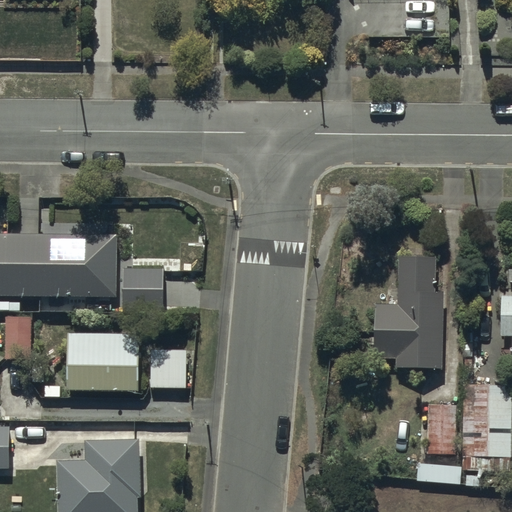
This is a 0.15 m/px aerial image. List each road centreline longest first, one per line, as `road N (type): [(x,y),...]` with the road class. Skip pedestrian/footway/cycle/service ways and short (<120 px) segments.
road 1 (residential): [(285,132),(249,511)]
road 2 (residential): [(285,132),(0,130)]
road 3 (residential): [(511,135),(285,132)]
